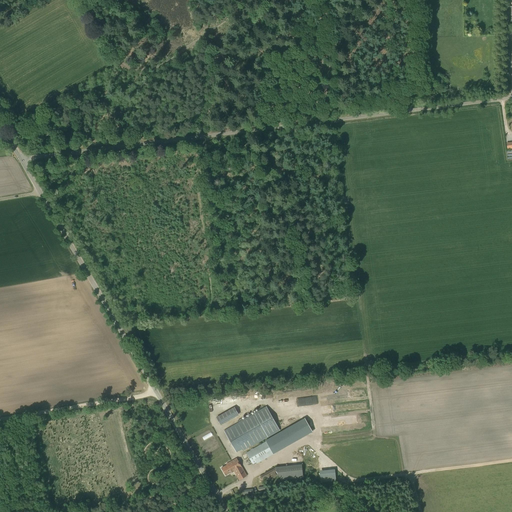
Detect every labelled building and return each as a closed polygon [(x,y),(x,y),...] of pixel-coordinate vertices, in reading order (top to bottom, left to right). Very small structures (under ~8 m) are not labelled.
[(244,450),(279,430),(266,406),(254,413),(224,429),(236,451),(243,447),(244,450)] [(240,415),(235,407),(216,419),(221,426),(240,415)] [(305,418),(300,421),(308,434),(312,432),(305,418)] [(297,422),(265,440),(266,441),(273,454),(305,436),(297,422)] [(266,441),(246,453),(252,464),(256,462),(257,464),(273,454),(266,441)] [(247,476),(237,459),(226,465),(227,465),(222,468),(226,475),(232,471),(232,472),(234,471),(239,480),(247,476)] [(303,478),(302,464),(275,467),(260,476),(261,479),(266,477),(268,481),(278,475),(276,471),(277,471),(281,480),(303,478)] [(337,468),(321,469),(321,481),(337,480),(337,468)]
